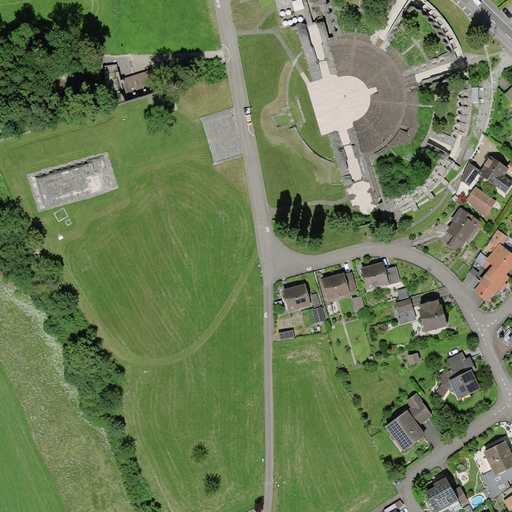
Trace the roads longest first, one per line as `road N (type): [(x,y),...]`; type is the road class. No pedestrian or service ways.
road 1 (residential): [(221,0),(267,271)]
road 2 (residential): [(481,333),(455,286),(414,255),(368,248),(267,271)]
road 3 (residential): [(267,271),(267,511)]
road 4 (residential): [(415,511),(404,493),(408,477),(511,401)]
